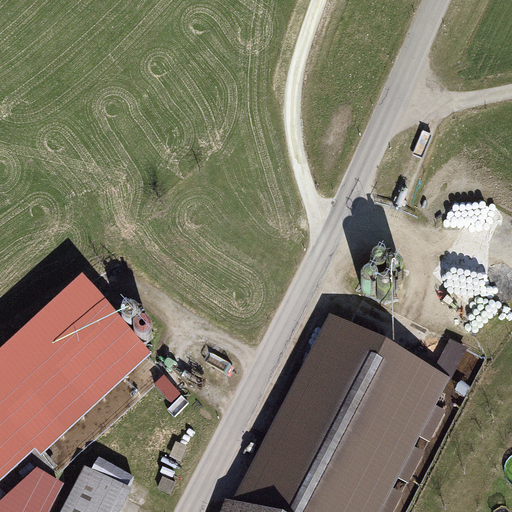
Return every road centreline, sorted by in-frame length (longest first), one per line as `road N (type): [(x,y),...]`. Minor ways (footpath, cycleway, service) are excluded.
road 1 (tertiary): [(441,0),(337,232),(193,511)]
road 2 (track): [(337,232),(314,204),(297,161),(292,105),(323,0)]
